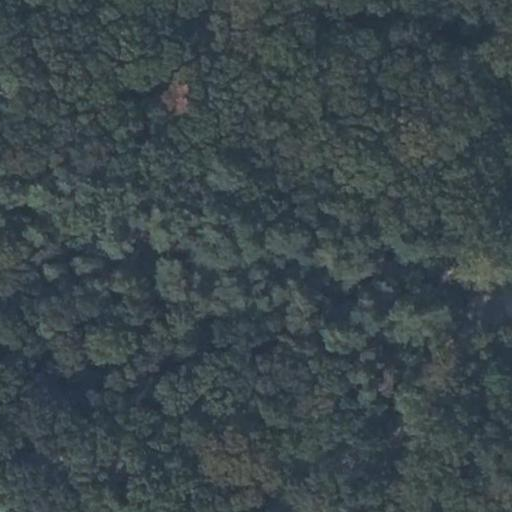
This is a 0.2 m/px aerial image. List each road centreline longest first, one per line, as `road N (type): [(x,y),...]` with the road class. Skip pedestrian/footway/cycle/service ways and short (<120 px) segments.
road 1 (unclassified): [(511,260),(38,127),(0,107)]
road 2 (track): [(450,379),(355,462),(197,453),(0,467)]
